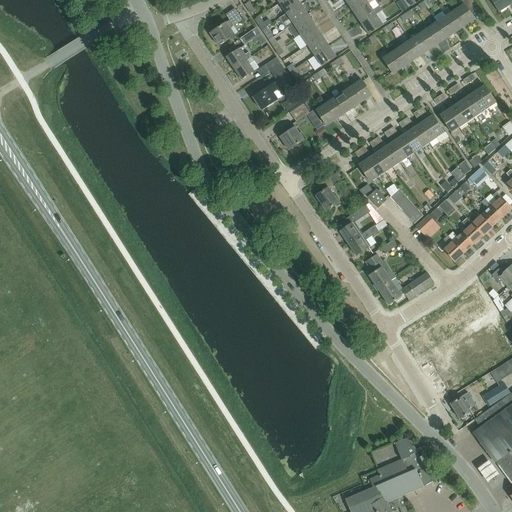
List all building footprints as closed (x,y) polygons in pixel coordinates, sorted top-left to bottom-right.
[(286,14),(301,4),(298,0),(284,0),(279,3),(272,8),(275,12),(282,8),(286,14)] [(352,0),(347,4),(354,14),(369,4),(366,0),(352,0)] [(399,0),(396,3),(403,12),(409,8),(403,0),(399,0)] [(455,11),(465,26),(475,20),(471,14),(478,10),(470,0),(463,0),(457,4),(460,8),(455,11)] [(490,0),(499,12),(511,5),(507,0),(490,0)] [(421,10),(426,7),(423,2),(418,5),(421,10)] [(293,25),(308,15),(301,4),(286,14),(279,19),(282,23),(289,18),(293,25)] [(378,6),(373,10),(369,4),(354,14),(361,24),(376,14),(381,11),(378,6)] [(230,28),(242,20),(234,9),(225,15),(229,20),(210,33),(218,46),(234,35),(230,28)] [(456,32),(465,26),(455,11),(446,17),(456,32)] [(383,25),(376,14),(361,24),(368,35),(383,25)] [(404,22),(409,19),(405,14),(400,17),(404,22)] [(300,35),(315,25),(308,15),(293,25),(300,35)] [(447,38),(456,32),(446,17),(437,23),(447,38)] [(324,18),(320,21),(326,32),(334,27),(330,21),(327,23),(324,18)] [(395,28),(392,23),(387,26),(391,31),(395,28)] [(438,44),(447,38),(437,23),(428,29),(438,44)] [(307,46),(322,36),(315,25),(300,35),(307,46)] [(386,34),(391,31),(387,26),(382,29),(386,34)] [(269,41),(271,40),(274,37),(267,27),(266,27),(262,30),(269,41)] [(244,46),(261,35),(256,28),(239,39),(244,46)] [(429,50),(438,44),(428,29),(419,35),(429,50)] [(330,39),(335,48),(345,43),(341,34),(330,39)] [(377,41),(374,36),(373,35),(369,38),(372,44),(377,41)] [(420,56),(429,50),(419,35),(410,41),(420,56)] [(275,40),(280,46),(284,43),(279,36),(275,40)] [(314,56),(329,46),(322,36),(307,46),(314,56)] [(411,62),(420,56),(410,41),(401,47),(411,62)] [(276,52),(281,48),(278,43),(272,47),(276,52)] [(336,57),(329,46),(314,56),(321,67),(336,57)] [(402,68),(411,62),(401,47),(392,53),(402,68)] [(234,69),(251,57),(248,53),(245,55),(241,48),(226,58),(234,69)] [(393,74),(402,68),(392,53),(382,59),(393,74)] [(251,57),(234,69),(241,80),(259,68),(251,57)] [(270,70),(280,64),(276,58),(266,65),(270,70)] [(334,69),(339,66),(336,60),(330,64),(334,69)] [(276,80),(286,73),(280,64),(270,70),(270,71),(276,80)] [(289,72),(295,69),(292,64),(286,68),(289,72)] [(321,78),(325,75),(326,77),(331,74),(326,67),(317,73),(321,78)] [(292,77),(293,76),(298,74),(295,69),(289,72),(292,77)] [(316,81),(321,78),(317,73),(313,76),(316,81)] [(372,96),(362,80),(352,86),(362,102),(372,96)] [(273,93),(282,88),(277,81),(253,98),(262,111),(278,100),(273,93)] [(300,92),(303,90),(307,87),(304,82),(297,86),(300,92)] [(354,108),(362,102),(352,86),(343,92),(354,108)] [(477,91),(489,108),(496,103),(484,86),(477,91)] [(481,113),(489,108),(477,91),(470,96),(481,113)] [(345,114),(354,108),(343,92),(334,98),(345,114)] [(474,118),(481,113),(470,96),(462,101),(474,118)] [(336,120),(345,114),(334,98),(325,104),(336,120)] [(467,123),(474,118),(462,101),(455,106),(467,123)] [(296,122),(309,113),(303,104),(290,113),(296,122)] [(326,126),(336,120),(325,104),(316,110),(326,126)] [(459,128),(467,123),(455,106),(447,111),(459,128)] [(452,133),(459,128),(447,111),(440,116),(452,133)] [(437,139),(444,134),(432,116),(425,121),(437,139)] [(429,144),(437,139),(425,121),(417,126),(429,144)] [(503,126),(508,132),(511,127),(511,125),(508,121),(503,126)] [(303,140),(295,127),(293,124),(283,131),(285,134),(280,137),(289,150),(303,140)] [(422,149),(429,144),(417,126),(410,131),(422,149)] [(415,154),(422,149),(410,131),(403,136),(415,154)] [(407,158),(415,154),(403,136),(395,141),(407,158)] [(400,163),(407,158),(395,141),(388,146),(400,163)] [(503,158),(510,151),(505,145),(497,152),(503,158)] [(393,168),(400,163),(388,146),(381,150),(393,168)] [(386,173),(393,168),(381,150),(374,155),(386,173)] [(378,178),(386,173),(374,155),(366,160),(378,178)] [(370,183),(378,178),(366,160),(359,166),(370,183)] [(488,162),(483,166),(491,175),(496,171),(488,162)] [(411,164),(406,167),(412,177),(418,174),(411,164)] [(477,188),(489,177),(481,168),(469,179),(477,188)] [(328,188),(341,180),(337,173),(319,185),(323,191),(315,197),(319,202),(320,201),(327,211),(338,203),(328,188)] [(465,183),(460,187),(465,193),(470,189),(465,183)] [(378,209),(387,201),(377,190),(368,198),(378,209)] [(394,202),(403,194),(399,190),(390,198),(394,202)] [(455,205),(459,200),(462,198),(456,191),(448,198),(455,205)] [(502,218),(511,209),(496,193),(492,196),(496,201),(491,206),(500,217),(502,218)] [(398,207),(407,199),(403,194),(394,202),(398,207)] [(402,211),(411,203),(407,199),(398,207),(402,211)] [(482,215),(493,227),(502,218),(491,206),(485,199),(481,203),(485,207),(487,210),(482,215)] [(444,211),(448,207),(450,205),(445,200),(439,206),(444,211)] [(406,216),(415,207),(411,203),(402,211),(406,216)] [(362,234),(360,231),(354,223),(369,213),(364,207),(345,220),(349,226),(340,232),(348,244),(362,234)] [(410,220),(419,212),(415,207),(406,216),(410,220)] [(441,215),(436,209),(429,215),(430,217),(434,221),(441,215)] [(414,224),(423,216),(419,212),(410,220),(414,224)] [(429,215),(417,226),(424,234),(435,223),(434,221),(430,217),(429,215)] [(491,225),(482,215),(472,224),(481,234),(483,236),(493,227),(491,225)] [(474,245),(483,236),(472,224),(467,218),(462,223),(467,228),(462,233),(474,245)] [(366,240),(379,232),(375,226),(362,234),(348,244),(356,256),(370,247),(366,240)] [(464,254),(474,245),(462,233),(453,242),(464,254)] [(453,242),(448,236),(443,240),(448,246),(443,251),(454,262),(464,254),(453,242)] [(394,240),(381,249),(385,254),(397,246),(394,240)] [(394,280),(377,255),(365,262),(373,273),(369,276),(379,291),(381,290),(386,287),(385,286),(386,285),(394,280)] [(508,287),(511,283),(511,265),(505,272),(501,267),(492,276),(499,284),(503,281),(508,287)] [(409,300),(424,289),(425,290),(434,283),(427,273),(417,279),(418,279),(401,290),(394,280),(386,285),(385,286),(386,287),(381,290),(379,291),(389,306),(397,300),(396,299),(404,294),(409,300)] [(482,289),(472,295),(483,312),(493,306),(482,289)] [(472,295),(463,301),(474,318),(483,312),(472,295)] [(463,301),(454,306),(464,324),(474,318),(463,301)] [(454,306),(444,312),(455,329),(464,324),(454,306)] [(444,312),(434,318),(445,335),(455,329),(444,312)] [(425,324),(408,335),(425,362),(442,351),(425,324)] [(444,356),(427,366),(444,394),(461,383),(444,356)] [(502,380),(511,373),(511,359),(496,370),(502,380)] [(497,383),(502,380),(496,370),(491,373),(497,383)] [(489,406),(510,393),(505,384),(491,393),(494,398),(487,402),(489,406)] [(511,392),(474,420),(480,428),(474,433),(496,463),(497,461),(511,452),(511,453),(511,392)] [(469,409),(475,405),(476,405),(471,397),(464,401),(461,397),(455,401),(454,400),(450,404),(460,420),(471,413),(469,409)] [(432,478),(418,455),(407,438),(394,443),(401,461),(377,471),(379,476),(370,480),(373,487),(345,500),(350,511),(359,511),(365,510),(366,511),(373,511),(371,507),(374,506),(377,511),(376,511),(375,511),(391,511),(399,507),(401,511),(408,511),(402,497),(423,487),(422,484),(432,478)] [(511,453),(511,452),(497,461),(511,481),(511,453)] [(477,465),(488,480),(499,472),(488,456),(477,465)]
